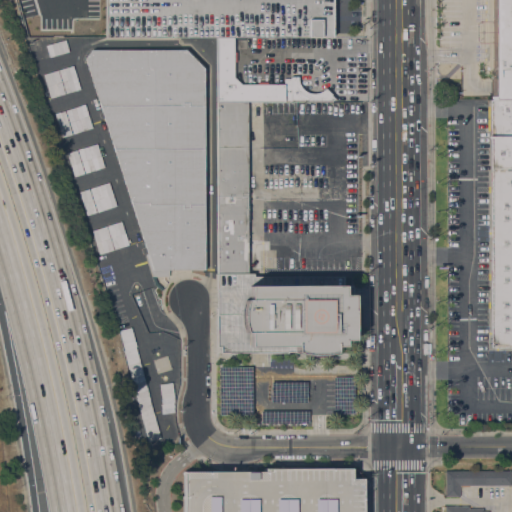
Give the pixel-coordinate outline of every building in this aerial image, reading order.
[(86,0),(86,16),(73,16),(73,10),(69,10),(69,0),(86,0)] [(332,0),(332,37),(234,37),(216,37),(182,37),(105,37),(105,30),(99,30),(99,0),(332,0)] [(491,0),(511,0),(511,100),(490,100),(491,0)] [(297,76),(297,80),(298,83),(299,85),(301,87),(303,90),(306,91),(309,92),(311,93),(315,93),(318,92),(321,91),(325,88),(331,94),(330,95),(334,98),(330,102),(247,101),(216,101),(216,37),(234,37),(234,76),(241,84),(283,84),(283,78),(290,78),(290,76),(297,76)] [(49,56),(46,45),(65,39),(69,51),(49,56)] [(204,269),(183,269),(167,269),(167,276),(154,276),(156,282),(163,288),(161,290),(154,284),(151,276),(152,276),(145,254),(146,254),(85,58),(92,48),(185,48),(204,67),(204,269)] [(58,69),(73,65),(80,89),(66,94),(58,69)] [(58,69),(66,94),(51,98),(43,74),(58,69)] [(490,100),(511,100),(511,168),(490,168),(490,100)] [(247,273),(216,273),(216,101),(247,101),(247,273)] [(65,110),(85,103),(92,127),(73,133),(65,110)] [(65,110),(73,133),(62,137),(55,113),(65,110)] [(77,149),(96,142),(104,166),(85,173),(77,149)] [(77,149),(85,173),(75,176),(67,152),(77,149)] [(511,168),(511,347),(488,347),(490,168),(511,168)] [(90,188),(109,182),(116,206),(97,212),(90,188)] [(90,188),(97,212),(86,215),(79,191),(90,188)] [(106,225),(121,220),(129,244),(114,249),(106,225)] [(106,225),(114,249),(99,254),(91,230),(106,225)] [(253,273),(253,274),(342,275),(342,284),(343,284),(343,287),(343,295),(352,294),(352,298),(352,340),(342,340),(342,346),(334,346),(334,352),(330,352),(326,354),(319,355),(314,355),(307,355),(300,353),(294,351),(220,353),(220,346),(216,346),(215,273),(216,273),(247,273),(253,273)] [(158,438),(130,326),(118,329),(146,441),(158,438)] [(153,359),(167,355),(172,368),(157,373),(153,359)] [(160,412),(172,412),(171,382),(159,383),(160,412)] [(183,511),(183,472),(264,472),(264,468),(351,468),(351,478),(363,478),(363,511),(183,511)] [(444,470),(510,470),(510,475),(511,475),(511,479),(510,479),(510,485),(459,485),(459,496),(445,496),(444,470)]
